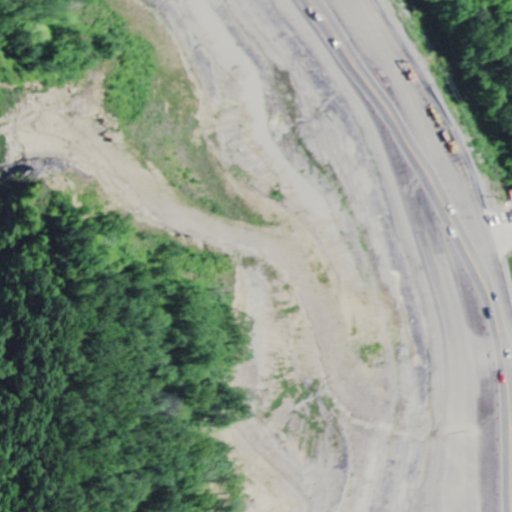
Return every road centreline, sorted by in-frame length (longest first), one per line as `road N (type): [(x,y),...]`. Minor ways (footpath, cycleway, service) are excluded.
road 1 (trunk): [(454,158),(491,271),(511,373)]
road 2 (trunk): [(454,158),(367,0)]
road 3 (trunk): [(511,301),(478,197),(454,158)]
